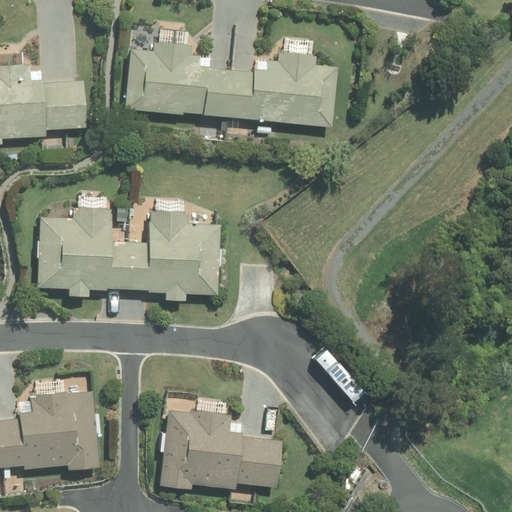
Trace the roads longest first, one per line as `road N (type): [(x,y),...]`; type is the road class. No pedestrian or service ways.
road 1 (residential): [(127,511),(129,334)]
road 2 (residential): [(129,334),(232,344),(289,359)]
road 3 (residential): [(0,337),(129,334)]
